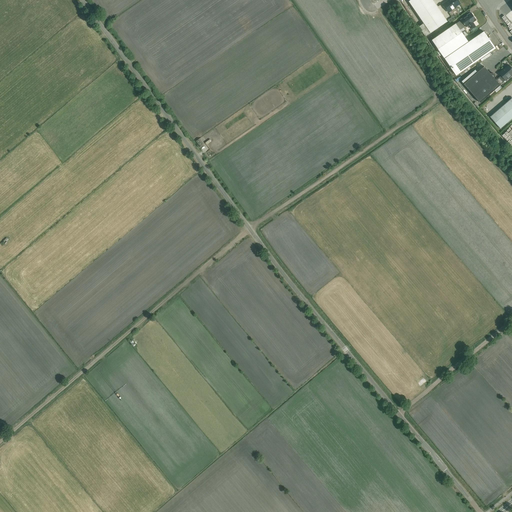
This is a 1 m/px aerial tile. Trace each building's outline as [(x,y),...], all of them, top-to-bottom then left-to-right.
[(432,0),(411,0),(409,2),(412,6),(428,29),(431,33),(447,22),(432,0)] [(460,4),(457,0),(449,0),(443,4),(449,12),(456,8),(456,6),(460,4)] [(475,26),(473,22),(476,20),(471,13),(461,20),(432,40),(456,75),(496,49),(484,32),(468,42),(460,30),(468,25),(470,29),(475,26)] [(511,74),(511,68),(509,65),(503,70),(499,73),(503,77),(501,79),(504,82),(505,80),(506,81),(510,77),(511,74)] [(480,103),(500,85),(494,78),(495,74),(490,74),(484,67),(464,84),(480,103)] [(511,97),(510,98),(507,100),(507,102),(490,117),(501,129),(511,119),(511,97)] [(511,136),(507,131),(502,135),(511,146),(511,145),(511,136)]
